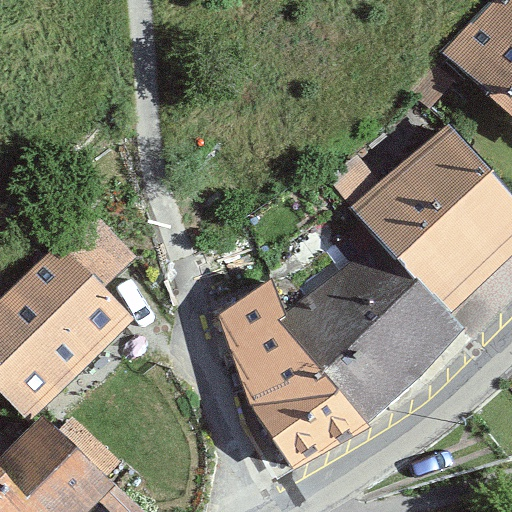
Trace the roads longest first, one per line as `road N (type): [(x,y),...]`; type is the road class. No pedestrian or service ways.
road 1 (track): [(262,511),(238,459),(152,179),(136,0)]
road 2 (tertiary): [(511,354),(291,511)]
